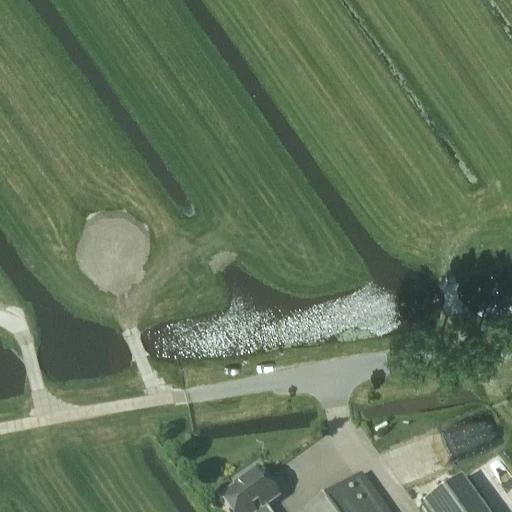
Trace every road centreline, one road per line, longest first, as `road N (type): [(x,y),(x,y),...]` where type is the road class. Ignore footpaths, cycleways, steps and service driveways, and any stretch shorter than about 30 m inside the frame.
road 1 (unclassified): [(184,397),(511,348)]
road 2 (track): [(0,315),(18,322),(43,422),(184,397)]
